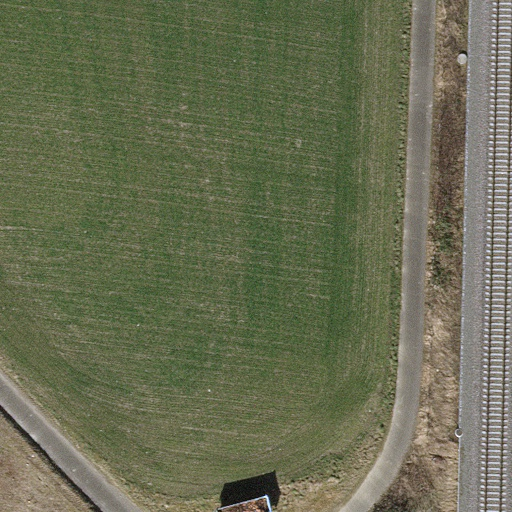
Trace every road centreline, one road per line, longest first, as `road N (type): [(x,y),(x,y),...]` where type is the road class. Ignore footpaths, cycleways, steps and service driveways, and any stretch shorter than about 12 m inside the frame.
road 1 (track): [(364,511),(398,465),(411,417),(432,0)]
road 2 (track): [(0,383),(122,511)]
